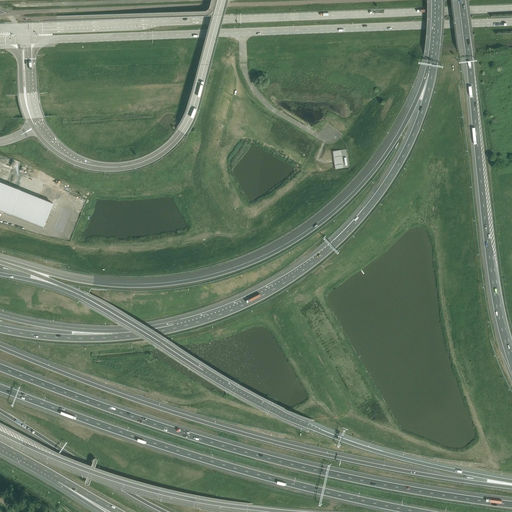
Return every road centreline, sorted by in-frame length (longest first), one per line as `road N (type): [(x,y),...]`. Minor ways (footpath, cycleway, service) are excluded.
road 1 (motorway): [(511,486),(364,463),(187,418),(0,347)]
road 2 (motorway): [(511,503),(222,443),(0,366)]
road 3 (motorway): [(428,73),(362,184),(321,222),(259,260),(194,281),(127,286),(0,259)]
road 4 (secondary): [(511,9),(25,27)]
road 5 (secondary): [(29,41),(511,22)]
road 6 (motorway): [(511,480),(307,426),(74,294)]
road 7 (motorway): [(0,388),(216,463),(417,511)]
road 8 (motorway): [(462,0),(487,241),(511,356)]
road 9 (motorway): [(428,73),(410,140),(354,224),(273,289),(196,321)]
road 10 (motorway): [(0,431),(155,490),(281,511)]
road 11 (motorway): [(196,321),(81,329),(0,313)]
road 12 (motorway): [(196,321),(105,337),(0,328)]
road 13 (motorway): [(0,410),(164,511)]
road 14 (unclassified): [(180,131),(150,157),(114,166),(73,158),(37,125)]
road 15 (unclassified): [(180,131),(221,0)]
